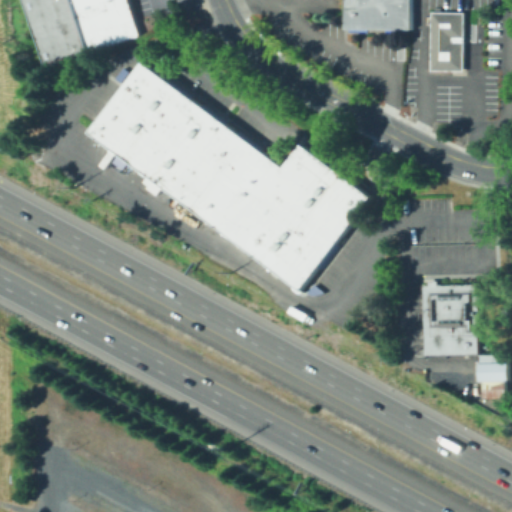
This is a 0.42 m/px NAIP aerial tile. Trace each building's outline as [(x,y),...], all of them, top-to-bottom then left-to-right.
[(47,63),(26,0),(129,0),(140,33),(47,63)] [(378,0),(378,27),(370,27),(370,31),(351,31),(351,27),(345,27),(345,0),(378,0)] [(411,0),(411,27),(404,27),(404,31),(387,31),(387,27),(378,27),(378,0),(411,0)] [(430,10),(463,10),(463,69),(430,69),(430,10)] [(301,288),(108,142),(92,130),(145,60),(284,166),(302,143),(372,195),(301,288)] [(162,185),(147,174),(141,182),(156,193),(162,185)] [(478,352),(424,353),(421,283),(475,281),(475,294),(479,293),(479,301),(476,301),(478,352)] [(480,352),(506,352),(506,360),(508,360),(509,379),(505,379),(505,396),(482,397),(482,379),(479,379),(478,361),(480,361),(480,352)] [(433,371),(441,371),(441,381),(433,381),(433,371)]
